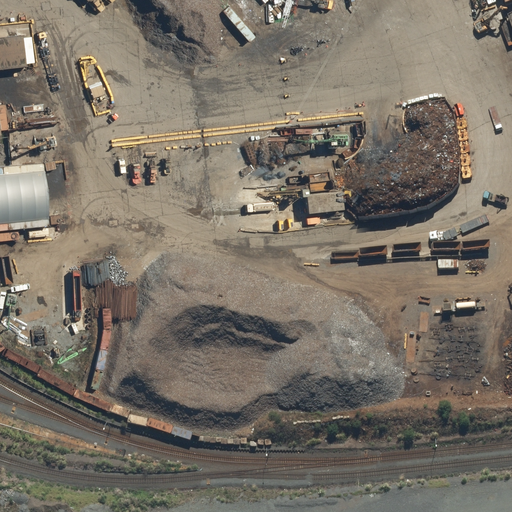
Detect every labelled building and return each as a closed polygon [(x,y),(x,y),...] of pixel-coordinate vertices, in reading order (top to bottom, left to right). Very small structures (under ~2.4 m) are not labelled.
[(19,33),(0,35),(0,66),(23,63),(19,33)] [(126,194),(121,195),(100,198),(102,209),(119,207),(119,213),(128,212),(126,194)] [(149,243),(129,241),(128,249),(148,251),(149,243)] [(168,252),(149,250),(148,259),(167,261),(168,252)] [(76,504),(77,511),(67,511),(66,504),(0,511),(121,511),(116,511),(114,500),(76,504)]
